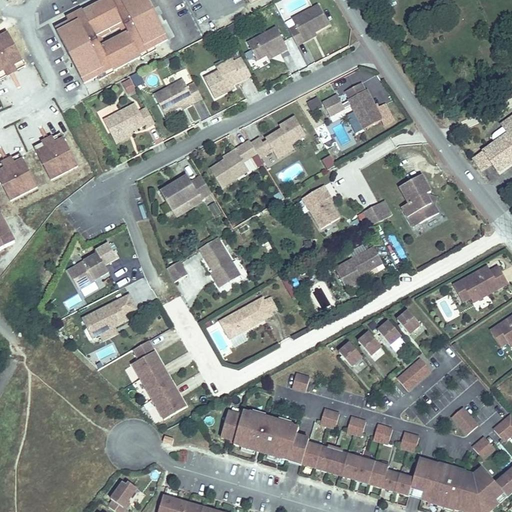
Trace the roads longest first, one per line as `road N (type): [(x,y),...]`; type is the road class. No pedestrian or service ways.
road 1 (residential): [(511,230),(237,378),(207,363),(170,304)]
road 2 (residential): [(156,278),(124,179),(378,47)]
road 3 (residential): [(511,230),(378,47)]
road 4 (residential): [(132,444),(343,511)]
